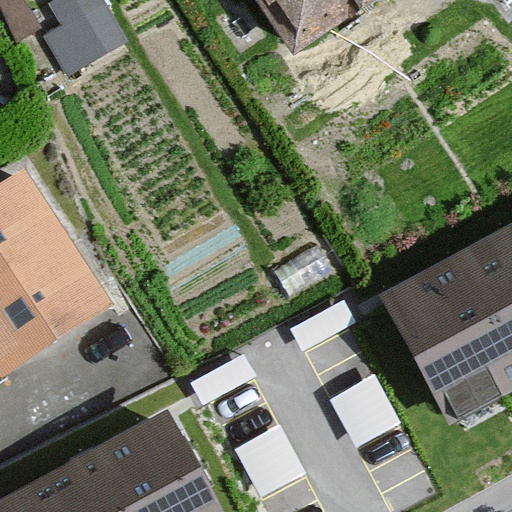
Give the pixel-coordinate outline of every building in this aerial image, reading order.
[(60,89),(120,52),(86,0),(60,0),(38,14),(52,36),(34,47),(60,89)] [(271,0),(300,42),(360,0),(271,0)] [(0,381),(92,320),(0,184),(0,381)] [(511,227),(385,296),(449,416),(511,382),(511,227)] [(220,511),(168,413),(0,503),(0,511),(220,511)] [(243,433),(258,474),(298,459),(283,419),(243,433)]
